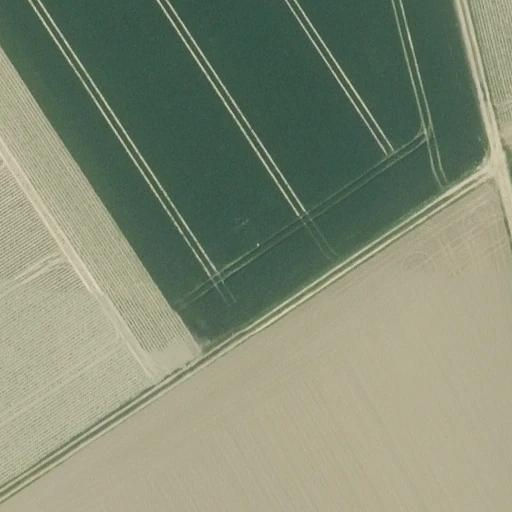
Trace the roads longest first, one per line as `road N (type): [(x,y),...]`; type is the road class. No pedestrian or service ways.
road 1 (track): [(495,160),(0,489)]
road 2 (track): [(458,0),(511,229)]
